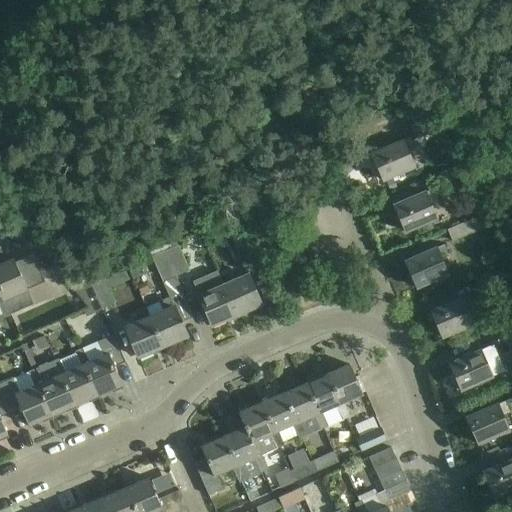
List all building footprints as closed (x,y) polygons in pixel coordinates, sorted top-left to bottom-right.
[(416,137),(426,134),(449,124),(444,113),(412,126),(416,137)] [(383,180),(402,173),(414,167),(408,153),(416,149),(411,138),(372,154),(383,180)] [(460,164),(437,174),(443,186),(465,176),(460,164)] [(406,232),(424,224),(437,218),(430,203),(437,200),(433,189),(394,206),(406,232)] [(480,216),(457,226),(448,230),(453,242),(485,228),(480,216)] [(239,218),(226,224),(240,258),(253,252),(239,218)] [(417,288),(435,280),(447,275),(440,260),(448,257),(443,245),(406,262),(417,288)] [(178,246),(165,252),(176,277),(189,271),(178,246)] [(165,252),(152,257),(163,282),(176,277),(165,252)] [(0,303),(8,317),(34,305),(28,290),(46,282),(35,257),(17,265),(14,259),(0,265),(0,290),(4,301),(0,303)] [(116,304),(109,289),(129,280),(125,269),(105,279),(92,284),(103,310),(116,304)] [(497,270),(475,279),(480,291),(502,281),(497,270)] [(237,315),(224,286),(217,271),(193,281),(212,326),(237,315)] [(224,286),(237,315),(261,305),(249,275),(224,286)] [(159,303),(146,308),(151,318),(163,347),(188,336),(182,322),(193,317),(176,277),(163,282),(170,298),(159,303)] [(145,283),(138,287),(142,295),(149,292),(145,283)] [(469,295),(450,303),(431,311),(443,338),(473,324),(467,310),(474,307),(469,295)] [(151,318),(126,329),(131,339),(139,358),(163,347),(151,318)] [(511,324),(492,333),(497,344),(511,337),(511,324)] [(35,354),(49,346),(42,335),(29,343),(35,354)] [(98,342),(82,349),(90,363),(86,365),(99,396),(123,385),(115,367),(126,362),(118,344),(114,335),(107,338),(98,342)] [(461,390),(504,372),(498,358),(493,360),(488,348),(450,364),(461,390)] [(36,366),(29,349),(24,351),(31,368),(36,366)] [(75,352),(59,359),(67,372),(63,375),(76,406),(99,396),(86,365),(90,363),(82,349),(75,352)] [(52,361),(35,368),(36,369),(43,383),(39,385),(53,416),(76,406),(63,375),(67,372),(59,359),(52,362),(52,361)] [(350,365),(327,375),(340,404),(336,406),(342,421),(344,420),(351,417),(345,403),(363,395),(350,365)] [(13,379),(0,384),(0,387),(11,412),(21,408),(29,426),(53,416),(39,385),(43,383),(36,369),(29,372),(35,386),(20,393),(13,379)] [(327,375),(304,385),(317,414),(314,416),(321,430),(327,427),(342,421),(336,406),(340,404),(327,375)] [(304,385),(282,394),(295,424),(292,425),(299,440),(321,430),(314,416),(317,414),(304,385)] [(0,438),(8,435),(0,417),(11,412),(0,387),(0,438)] [(282,394),(260,404),(273,434),(270,435),(277,450),(283,447),(277,432),(292,425),(295,424),(282,394)] [(478,444),(497,436),(509,431),(503,417),(510,414),(504,401),(467,418),(478,444)] [(91,403),(77,408),(82,423),(96,417),(91,403)] [(260,404),(239,413),(245,427),(258,458),(254,460),(261,474),(268,470),(262,457),(277,450),(270,435),(273,434),(260,404)] [(245,427),(222,437),(235,467),(232,469),(238,484),(246,480),(240,466),(254,460),(258,458),(245,427)] [(356,439),(362,452),(387,441),(381,428),(356,439)] [(206,459),(195,464),(209,496),(225,489),(219,474),(232,469),(235,467),(222,437),(201,447),(206,459)] [(373,456),(369,458),(375,471),(398,461),(392,447),(373,456)] [(312,462),(317,473),(339,462),(334,452),(312,462)] [(495,498),(511,490),(511,459),(484,472),(495,498)] [(398,461),(375,471),(380,481),(402,471),(398,461)] [(317,474),(317,473),(312,462),(290,472),(295,484),(317,474)] [(402,471),(380,481),(384,491),(384,492),(407,482),(402,471)] [(149,478),(126,488),(135,511),(163,511),(163,510),(185,501),(180,490),(158,499),(149,478)] [(407,482),(384,492),(389,503),(412,493),(407,482)] [(135,511),(126,488),(102,498),(108,511),(135,511)] [(277,499),(281,508),(282,510),(304,500),(299,489),(277,499)] [(376,495),(361,501),(365,511),(390,511),(388,507),(391,506),(389,503),(384,492),(384,491),(376,495)] [(391,506),(388,507),(390,511),(396,511),(417,503),(412,493),(389,503),(391,506)] [(108,511),(102,498),(79,508),(80,511),(108,511)] [(272,511),(281,508),(277,499),(257,508),(258,511),(272,511)] [(185,501),(163,510),(163,511),(188,511),(189,511),(185,501)] [(365,511),(361,501),(354,504),(357,511),(365,511)] [(420,511),(417,503),(396,511),(420,511)]
